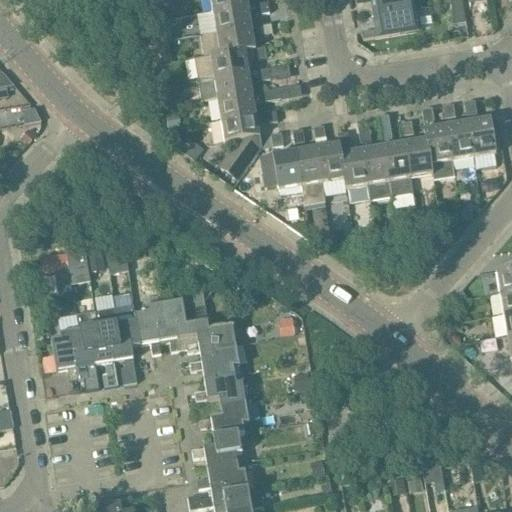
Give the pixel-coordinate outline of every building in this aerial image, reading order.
[(172,0),(161,2),(163,16),(175,14),(172,0)] [(210,0),(212,15),(249,9),(247,0),(210,0)] [(372,5),(374,19),(416,12),(413,0),(362,0),(356,1),(357,8),(372,5)] [(450,6),(453,27),(466,25),(463,4),(450,6)] [(268,5),(255,7),(257,17),(270,15),(268,5)] [(212,15),(197,17),(201,39),(252,30),(249,9),(212,15)] [(419,33),(416,12),(374,19),(377,32),(361,35),(363,43),(419,33)] [(272,26),(259,28),(260,39),(273,37),(272,26)] [(204,60),(219,58),(246,54),(253,53),(256,53),(252,30),(201,39),(200,39),(204,60)] [(266,51),(256,53),(253,53),(255,64),(267,61),(266,51)] [(219,58),(204,60),(194,62),(198,84),(249,75),(248,65),(255,64),(253,53),(246,54),(219,58)] [(269,73),(256,75),(258,85),(271,83),(269,73)] [(0,89),(13,87),(2,74),(0,74),(0,89)] [(249,75),(198,84),(201,105),(217,102),(253,97),(249,75)] [(178,89),(160,92),(163,111),(181,108),(178,89)] [(273,94),(260,96),(262,106),(274,104),(273,94)] [(217,102),(221,124),(257,118),(255,107),(262,106),(260,96),(253,97),(217,102)] [(468,125),(474,161),(476,171),(498,167),(490,121),(479,123),(475,104),(465,105),(468,125)] [(456,120),(454,107),(443,109),(446,122),(456,120)] [(455,181),(452,165),(446,129),(436,131),(433,111),(422,113),(426,133),(424,133),(426,142),(427,142),(432,178),(433,178),(434,184),(455,181)] [(41,126),(34,113),(22,115),(24,129),(41,126)] [(263,117),(265,128),(278,126),(276,115),(263,117)] [(180,130),(178,118),(165,120),(168,133),(180,130)] [(260,140),(257,118),(221,124),(225,146),(239,144),(219,172),(237,185),(262,151),(250,142),(260,140)] [(413,198),(411,182),(405,146),(394,148),(389,118),(379,120),(384,150),(383,150),(392,202),(413,198)] [(414,137),(412,125),(402,126),(404,139),(414,137)] [(468,125),(446,129),(452,165),(474,161),(468,125)] [(327,142),(324,129),(314,131),(316,144),(327,142)] [(372,145),(370,132),(359,134),(361,146),(372,145)] [(305,146),(303,133),(293,135),(295,147),(305,146)] [(27,134),(20,143),(28,149),(35,141),(27,134)] [(348,136),(338,137),(339,147),(340,150),(350,148),(348,136)] [(284,149),(282,137),(271,139),(261,154),(284,149)] [(427,142),(426,142),(405,146),(411,182),(432,178),(427,142)] [(392,202),(383,150),(373,152),(372,145),(361,146),(362,153),(362,154),(370,204),(371,205),(392,202)] [(339,147),(317,151),(323,187),(325,200),(346,196),(344,183),(345,183),(340,157),(341,157),(340,150),(339,147)] [(350,148),(340,150),(341,157),(340,157),(345,183),(344,183),(346,196),(348,207),(370,204),(362,154),(352,155),(350,148)] [(323,187),(317,151),(296,155),(303,197),(305,210),(326,206),(323,187)] [(273,159),(260,161),(261,168),(263,175),(266,193),(279,191),(280,194),(281,194),(282,200),(303,197),(296,155),(273,159)] [(211,165),(199,157),(194,164),(206,173),(211,165)] [(459,212),(461,223),(472,221),(470,211),(459,212)] [(449,216),(444,220),(445,227),(457,227),(457,215),(449,216)] [(424,233),(435,231),(433,218),(421,220),(424,233)] [(404,225),(406,237),(417,235),(415,223),(404,225)] [(308,244),(306,227),(287,229),(308,244)] [(354,234),(356,245),(368,243),(366,231),(354,234)] [(341,233),(330,235),(333,249),(343,247),(341,233)] [(122,245),(104,248),(108,270),(126,267),(122,245)] [(85,253),(88,271),(104,268),(101,250),(85,253)] [(66,257),(41,261),(44,276),(68,272),(66,257)] [(500,297),(511,294),(511,271),(496,274),(500,297)] [(453,304),(468,301),(463,293),(459,297),(453,304)] [(511,316),(511,294),(500,297),(503,318),(511,316)] [(159,346),(160,346),(169,344),(171,357),(181,355),(179,343),(197,340),(195,326),(208,324),(206,311),(184,315),(182,304),(163,307),(167,332),(157,334),(159,346)] [(134,318),(135,324),(140,351),(150,349),(152,360),(162,358),(160,346),(159,346),(157,334),(167,332),(163,307),(142,311),(143,317),(134,318)] [(95,370),(96,370),(105,368),(107,379),(102,380),(104,392),(119,390),(115,366),(114,367),(112,354),(121,352),(117,327),(115,314),(96,317),(98,330),(102,356),(93,357),(95,370)] [(511,316),(503,318),(507,340),(511,338),(511,316)] [(280,322),(283,339),(295,337),(292,320),(280,322)] [(115,366),(124,365),(126,376),(121,376),(124,389),(137,387),(134,364),(132,352),(140,351),(135,324),(117,327),(121,352),(112,354),(114,367),(115,366)] [(208,324),(195,326),(197,340),(179,343),(181,355),(187,354),(188,358),(200,356),(201,365),(213,363),(212,354),(237,350),(233,330),(210,333),(208,324)] [(76,373),(86,371),(88,382),(84,383),(86,395),(100,393),(96,370),(95,370),(93,357),(102,356),(98,330),(79,334),(83,359),(74,360),(76,373)] [(78,384),(76,373),(74,360),(83,359),(79,334),(59,337),(60,342),(51,344),(56,376),(67,374),(69,386),(78,384)] [(448,338),(450,349),(461,347),(460,341),(454,337),(448,338)] [(191,377),(203,375),(204,385),(235,380),(234,371),(240,370),(237,350),(212,354),(213,363),(201,365),(189,367),(191,377)] [(295,393),(309,391),(306,377),(292,379),(295,393)] [(219,403),(220,411),(246,407),(243,387),(236,388),(235,380),(204,385),(206,395),(194,397),(195,406),(207,404),(208,405),(219,403)] [(249,427),(246,407),(220,411),(222,419),(210,421),(210,422),(199,424),(200,434),(211,432),(213,442),(240,437),(240,438),(245,437),(244,428),(249,427)] [(0,430),(12,428),(10,415),(0,416),(0,430)] [(304,428),(306,439),(314,438),(312,427),(304,428)] [(205,461),(207,472),(238,467),(236,458),(243,457),(240,438),(240,437),(213,442),(214,450),(203,452),(192,454),(193,463),(205,461)] [(486,463),(470,466),(473,480),(489,477),(486,463)] [(324,477),(322,464),(310,466),(312,479),(324,477)] [(199,493),(210,492),(222,489),(224,499),(249,495),(246,474),(239,475),(238,467),(207,472),(208,482),(197,484),(199,493)] [(443,485),(440,472),(423,475),(425,487),(443,485)] [(407,483),(409,495),(422,493),(420,481),(407,483)] [(388,497),(405,495),(403,484),(386,486),(388,497)] [(188,511),(206,511),(213,511),(225,509),(225,511),(261,511),(264,511),(261,493),(249,495),(224,499),(222,489),(210,492),(212,501),(200,503),(200,499),(187,501),(188,511)]
